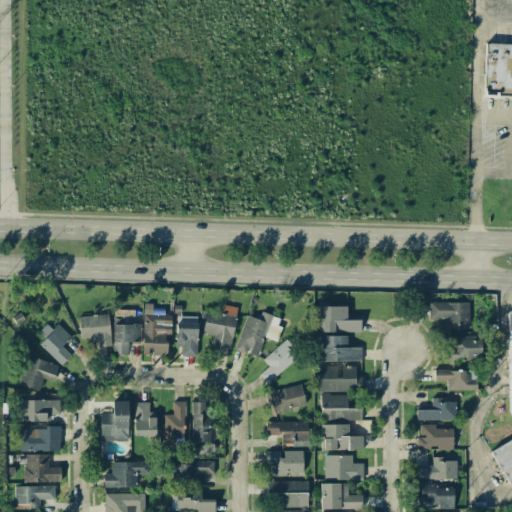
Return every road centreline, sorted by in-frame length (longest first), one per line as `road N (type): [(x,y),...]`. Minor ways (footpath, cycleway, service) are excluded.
road 1 (primary): [(511,241),(0,223)]
road 2 (primary): [(0,266),(511,281)]
road 3 (residential): [(241,425),(241,401),(216,376),(109,374),(89,386),(81,408),(82,511)]
road 4 (residential): [(403,351),(388,386),(391,511)]
